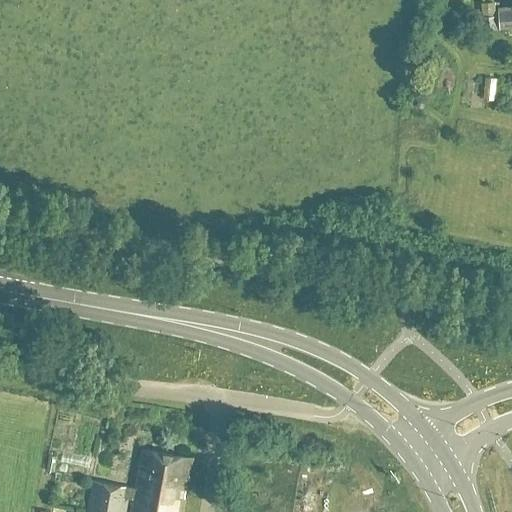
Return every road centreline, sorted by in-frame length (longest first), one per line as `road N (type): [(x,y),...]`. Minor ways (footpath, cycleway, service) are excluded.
road 1 (unclassified): [(511,312),(0,212)]
road 2 (secondary): [(426,430),(369,378),(319,350),(266,333),(132,312)]
road 3 (secondary): [(132,312),(280,361),(353,400),(414,461)]
road 4 (unclassified): [(246,401),(0,363)]
road 5 (secondary): [(132,312),(0,291)]
